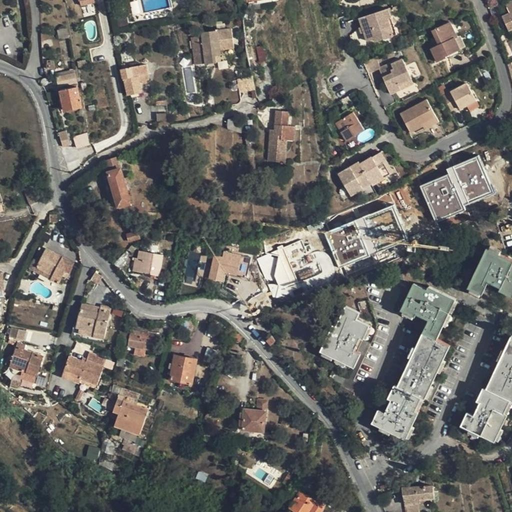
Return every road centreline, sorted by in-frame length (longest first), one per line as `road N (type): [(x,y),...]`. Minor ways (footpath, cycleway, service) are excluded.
road 1 (residential): [(360,478),(319,407),(229,311),(209,302),(163,308),(136,301),(76,229),(58,182)]
road 2 (residential): [(478,0),(508,97),(499,117),(415,157),(398,147),(353,78)]
road 3 (residential): [(268,74),(267,94),(108,149),(58,182)]
road 4 (unknown): [(386,468),(359,419),(391,311)]
road 5 (unknown): [(434,427),(494,310)]
